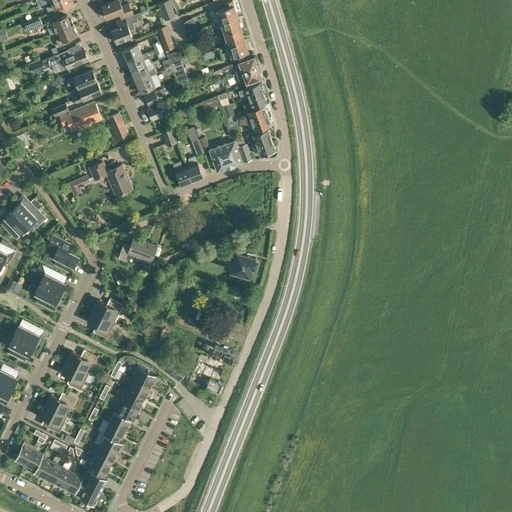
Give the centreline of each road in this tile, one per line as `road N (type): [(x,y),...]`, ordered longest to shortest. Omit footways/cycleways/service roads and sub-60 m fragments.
road 1 (tertiary): [(208,511),(280,332),(306,213),(303,133),(267,0)]
road 2 (residential): [(215,423),(275,270),(286,164)]
road 3 (residential): [(86,0),(168,196)]
road 4 (residential): [(95,264),(0,453)]
road 5 (residential): [(286,164),(277,100),(247,0)]
road 6 (residential): [(168,196),(240,168),(286,164)]
road 7 (residential): [(168,403),(122,494),(126,511)]
